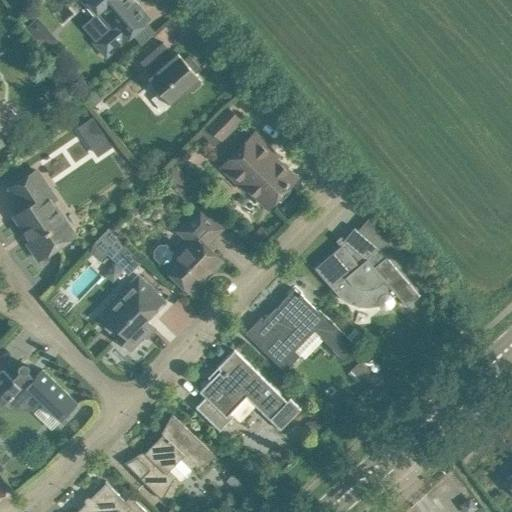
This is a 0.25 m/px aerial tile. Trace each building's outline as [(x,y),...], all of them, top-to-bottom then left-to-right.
[(87,0),(98,12),(100,10),(112,25),(109,28),(112,32),(98,45),(108,56),(122,44),(136,32),(151,19),(137,3),(136,5),(131,0),(87,0)] [(38,19),(27,29),(37,40),(48,31),(38,19)] [(148,55),(141,62),(152,75),(149,78),(160,90),(158,92),(168,104),(170,102),(173,105),(187,93),(191,90),(193,92),(202,84),(200,81),(202,80),(196,73),(201,68),(190,55),(184,59),(178,52),(175,55),(163,42),(148,55)] [(102,98),(94,89),(84,97),(92,106),(102,98)] [(221,139),(241,119),(228,107),(208,127),(221,139)] [(92,117),(77,127),(86,139),(100,129),(92,117)] [(248,187),(254,193),(268,207),(296,178),(276,158),(278,156),(255,133),(222,166),(245,189),(248,187)] [(172,164),(162,174),(168,180),(169,179),(172,175),(178,169),(172,164)] [(39,259),(56,248),(74,235),(47,195),(51,192),(36,170),(26,176),(10,188),(24,209),(15,215),(32,239),(28,242),(39,259)] [(222,260),(207,244),(222,228),(201,207),(184,224),(196,235),(177,255),(172,250),(164,242),(158,243),(152,249),(154,256),(191,292),(222,260)] [(270,234),(262,225),(252,235),(260,243),(270,234)] [(342,245),(315,268),(328,283),(333,289),(347,277),(352,283),(353,284),(354,285),(347,300),(349,303),(364,307),(378,305),(379,305),(382,308),(386,309),(390,308),(393,305),(394,301),(394,296),(397,294),(407,306),(420,295),(378,247),(370,240),(355,227),(344,240),(349,244),(344,248),(342,245)] [(95,241),(90,252),(99,261),(107,253),(129,275),(142,262),(108,228),(95,241)] [(107,318),(120,330),(115,335),(130,350),(144,336),(146,337),(155,328),(146,319),(165,300),(139,275),(113,301),(118,306),(107,318)] [(419,277),(415,281),(424,291),(428,288),(419,277)] [(318,310),(300,293),(295,288),(282,302),(284,304),(278,310),(276,308),(263,320),(278,334),(263,349),(285,371),(301,355),(290,345),(309,326),(343,359),(357,345),(319,309),(318,310)] [(287,401),(249,364),(235,350),(218,367),(221,370),(200,391),(206,397),(196,407),(210,421),(220,431),(233,417),(239,423),(256,406),(280,430),(301,409),(290,398),(287,401)] [(61,420),(77,403),(43,369),(35,378),(28,371),(29,370),(29,368),(28,366),(27,364),(25,363),(23,363),(22,364),(20,365),(19,366),(18,368),(19,370),(20,372),(13,379),(3,370),(2,371),(0,369),(0,403),(2,406),(5,403),(8,406),(12,408),(17,410),(21,410),(26,410),(31,409),(35,408),(39,405),(43,402),(61,420)] [(216,456),(187,428),(172,414),(162,434),(163,435),(140,459),(150,469),(141,478),(155,492),(162,499),(173,479),(166,472),(183,455),(197,468),(216,456)] [(240,480),(230,490),(239,499),(249,490),(240,480)] [(126,501),(121,496),(106,482),(76,511),(147,511),(131,496),(126,501)]
